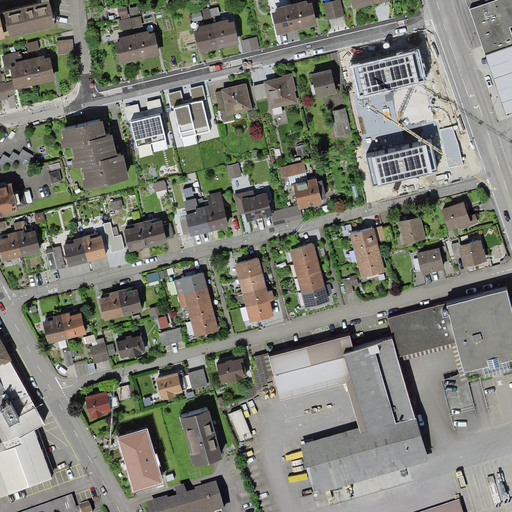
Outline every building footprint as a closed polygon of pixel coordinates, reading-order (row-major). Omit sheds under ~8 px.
[(41,0),(42,3),(26,7),(32,33),(56,27),(49,0),(41,0)] [(340,0),(336,0),(324,3),(328,20),(344,16),(340,0)] [(373,4),(372,0),(351,0),(353,9),(373,4)] [(511,0),(495,0),(469,9),(506,115),(511,112),(511,32),(510,27),(511,26),(511,0)] [(306,1),(291,5),(298,30),(317,26),(312,3),(307,4),(306,1)] [(298,30),(291,5),(276,8),(277,11),(272,13),(278,35),(298,30)] [(129,17),(127,6),(118,8),(120,16),(121,16),(122,18),(129,17)] [(138,6),(129,8),(130,15),(139,13),(138,6)] [(11,38),(32,33),(26,7),(4,12),(11,38)] [(218,7),(210,9),(211,17),(220,15),(218,7)] [(210,9),(202,11),(205,23),(213,21),(211,17),(210,9)] [(203,19),(201,11),(192,14),(193,21),(203,19)] [(141,16),(130,18),(133,31),(143,28),(141,16)] [(130,18),(120,20),(123,33),(133,31),(130,18)] [(228,20),(213,23),(220,49),(239,44),(234,22),(229,23),(228,20)] [(220,49),(213,23),(198,27),(199,30),(194,31),(200,54),(220,49)] [(149,31),(134,34),(140,60),(160,55),(155,32),(149,34),(149,31)] [(140,60),(134,34),(119,38),(120,41),(115,42),(120,65),(140,60)] [(257,37),(241,41),(244,53),(260,49),(257,37)] [(72,39),(57,41),(58,54),(74,52),(72,39)] [(27,43),(29,57),(40,54),(37,41),(27,43)] [(383,59),(351,67),(359,99),(427,82),(419,50),(383,59)] [(30,59),(23,61),(20,51),(6,54),(6,55),(2,56),(5,70),(11,69),(13,81),(15,90),(36,85),(30,59)] [(44,56),(30,59),(36,85),(55,80),(50,57),(45,59),(44,56)] [(320,72),(311,75),(317,98),(337,93),(331,69),(320,72)] [(274,79),(264,81),(264,83),(268,98),(270,109),(298,103),(295,91),(297,91),(292,73),(282,76),(282,77),(274,79)] [(15,90),(13,81),(4,83),(4,82),(0,83),(0,99),(0,101),(8,99),(7,95),(16,93),(15,90)] [(233,86),(221,89),(222,91),(228,115),(233,114),(252,109),(246,83),(233,86)] [(268,98),(264,83),(253,86),(256,100),(268,98)] [(203,85),(189,89),(192,99),(193,103),(203,101),(202,100),(206,99),(203,85)] [(181,90),(167,94),(171,107),(174,106),(174,108),(185,106),(183,101),(181,90)] [(228,115),(222,91),(216,92),(223,122),(235,120),(233,114),(228,115)] [(160,99),(146,102),(148,110),(150,117),(160,115),(160,113),(163,112),(160,99)] [(193,103),(189,104),(196,135),(210,131),(203,101),(193,103)] [(140,112),(138,104),(124,107),(128,121),(130,120),(131,122),(142,119),(140,112)] [(174,108),(181,139),(196,135),(189,104),(185,106),(174,108)] [(351,133),(345,108),(330,112),(336,136),(351,133)] [(148,110),(140,112),(142,119),(146,118),(150,117),(148,110)] [(146,118),(152,144),(166,140),(160,115),(150,117),(146,118)] [(137,147),(152,144),(146,118),(142,119),(131,122),(137,147)] [(103,121),(62,130),(63,138),(60,140),(62,149),(71,147),(73,158),(71,160),(74,169),(80,168),(83,180),(82,181),(84,190),(129,179),(123,155),(118,156),(117,155),(112,135),(107,136),(106,135),(103,121)] [(452,127),(440,130),(449,167),(463,164),(458,143),(452,127)] [(431,143),(367,158),(373,186),(378,185),(378,186),(433,174),(432,172),(438,171),(431,143)] [(34,156),(22,150),(19,156),(13,152),(9,158),(3,154),(0,160),(0,168),(3,170),(6,164),(12,167),(15,161),(21,165),(25,158),(31,162),(34,156)] [(279,167),(282,178),(289,176),(306,172),(303,161),(279,167)] [(239,163),(227,166),(230,179),(242,176),(239,163)] [(59,171),(49,174),(52,183),(62,180),(59,171)] [(308,181),(306,172),(289,176),(291,185),(293,185),(293,184),(308,181)] [(308,181),(293,184),(293,185),(298,204),(299,209),(301,209),(313,206),(323,204),(321,200),(327,198),(322,180),(317,182),(316,178),(308,181)] [(165,180),(153,183),(155,192),(156,192),(167,189),(165,180)] [(11,183),(0,186),(0,216),(19,212),(11,183)] [(184,189),(186,201),(195,198),(192,187),(184,189)] [(169,196),(167,189),(156,192),(158,198),(169,196)] [(255,196),(253,190),(234,195),(239,214),(245,213),(247,222),(260,219),(272,216),(273,216),(271,211),(267,192),(257,195),(257,196),(255,196)] [(220,192),(207,195),(210,205),(204,207),(210,232),(220,230),(229,227),(220,192)] [(200,234),(210,232),(204,207),(198,208),(196,198),(195,198),(186,201),(183,201),(187,214),(185,215),(186,218),(190,233),(191,237),(200,234)] [(122,199),(111,202),(113,211),(124,208),(122,199)] [(464,202),(442,209),(449,231),(459,228),(460,229),(478,223),(475,214),(469,216),(464,202)] [(298,204),(271,211),(273,216),(272,216),(274,226),(303,219),(301,209),(299,209),(298,204)] [(43,212),(34,214),(36,223),(45,221),(43,212)] [(421,217),(399,222),(404,244),(426,239),(421,217)] [(190,233),(186,218),(180,220),(184,235),(190,233)] [(35,230),(27,232),(24,220),(14,223),(16,232),(22,257),(41,252),(38,241),(35,230)] [(150,220),(142,222),(149,247),(159,245),(167,243),(167,239),(163,225),(162,221),(151,223),(150,220)] [(111,222),(103,224),(111,253),(125,249),(121,235),(119,235),(114,236),(112,228),(111,222)] [(149,247),(142,222),(134,224),(135,227),(124,230),(129,252),(139,250),(149,247)] [(170,223),(163,225),(167,239),(174,237),(170,223)] [(383,227),(386,239),(387,242),(394,240),(390,225),(383,227)] [(382,226),(374,228),(377,241),(386,239),(383,227),(382,226)] [(350,234),(357,262),(381,256),(377,241),(374,228),(350,234)] [(22,257),(16,232),(7,234),(8,237),(0,239),(0,250),(3,262),(22,257)] [(90,235),(82,237),(88,262),(98,260),(107,258),(102,236),(91,238),(90,235)] [(78,265),(88,262),(82,237),(74,239),(74,242),(64,245),(69,267),(78,265)] [(461,245),(458,246),(461,256),(464,267),(487,261),(481,240),(461,245)] [(458,246),(461,245),(460,242),(452,244),(455,258),(461,256),(458,246)] [(290,250),(294,265),(318,259),(318,258),(315,247),(314,244),(290,250)] [(60,246),(52,248),(53,252),(57,269),(65,267),(60,246)] [(439,247),(416,253),(422,275),(445,269),(439,247)] [(57,269),(53,252),(46,254),(50,270),(57,269)] [(385,272),(381,256),(357,262),(361,278),(385,272)] [(235,265),(239,280),(263,274),(263,273),(268,272),(265,262),(260,263),(259,258),(235,265)] [(294,265),(297,278),(322,272),(318,259),(294,265)] [(183,294),(208,287),(204,272),(174,280),(178,295),(183,294)] [(297,278),(301,293),(326,287),(325,285),(322,272),(297,278)] [(263,274),(239,280),(242,294),(267,287),(263,274)] [(349,276),(350,277),(352,285),(359,283),(357,274),(349,276)] [(350,277),(343,279),(346,293),(353,292),(352,285),(350,277)] [(187,308),(211,302),(208,287),(183,294),(178,295),(181,308),(187,307),(187,308)] [(267,287),(242,294),(246,307),(270,301),(275,300),(272,290),(268,292),(267,287)] [(326,287),(301,293),(305,308),(329,302),(327,295),(326,287)] [(117,291),(123,316),(142,311),(137,289),(126,292),(126,289),(117,291)] [(508,361),(511,360),(511,303),(508,289),(447,305),(446,303),(388,318),(391,336),(398,357),(456,342),(464,373),(481,368),(508,361)] [(123,316),(117,291),(109,293),(110,296),(99,299),(104,321),(123,316)] [(270,301),(246,307),(250,322),(274,316),(270,301)] [(187,308),(191,322),(215,316),(211,302),(187,308)] [(163,305),(149,308),(151,317),(165,313),(163,305)] [(69,312),(61,314),(67,339),(86,335),(81,313),(70,315),(69,312)] [(67,339),(61,314),(53,316),(53,320),(43,322),(48,344),(67,339)] [(169,326),(166,316),(158,319),(161,329),(169,326)] [(215,316),(191,322),(194,336),(219,330),(215,316)] [(181,327),(159,333),(162,346),(184,340),(181,327)] [(94,335),(84,337),(86,344),(96,342),(94,335)] [(126,339),(117,342),(121,359),(129,357),(129,358),(142,355),(142,352),(145,351),(141,335),(132,338),(132,335),(125,337),(126,339)] [(398,357),(391,336),(353,347),(350,336),(269,357),(274,373),(281,400),(346,382),(359,428),(360,433),(415,418),(398,357)] [(97,344),(89,346),(94,363),(109,359),(108,356),(106,345),(104,337),(96,339),(97,344)] [(0,452),(15,447),(22,445),(20,438),(35,430),(45,424),(0,338),(0,452)] [(113,344),(106,345),(108,356),(116,354),(113,344)] [(70,350),(63,352),(66,366),(74,364),(70,350)] [(268,353),(254,356),(257,369),(253,370),(255,384),(246,398),(246,399),(254,397),(257,392),(274,373),(269,357),(268,353)] [(226,362),(217,365),(222,383),(248,377),(243,358),(232,361),(226,362)] [(511,371),(508,361),(481,368),(484,378),(511,371)] [(94,363),(87,364),(89,373),(96,372),(94,363)] [(203,369),(188,373),(193,390),(208,385),(203,369)] [(178,373),(156,379),(162,400),(176,397),(176,394),(183,393),(182,390),(178,374),(178,373)] [(182,373),(178,374),(182,390),(186,389),(182,373)] [(129,384),(116,388),(120,401),(132,397),(132,395),(129,385),(129,384)] [(106,392),(85,397),(91,419),(105,415),(105,413),(112,411),(106,392)] [(150,397),(143,399),(145,406),(152,404),(150,397)] [(208,411),(180,419),(194,467),(222,459),(208,411)] [(429,461),(415,418),(360,433),(359,428),(300,444),(314,494),(429,461)] [(147,428),(116,438),(132,494),(164,484),(147,428)] [(15,447),(30,486),(52,478),(35,430),(20,438),(22,445),(15,447)] [(0,497),(30,486),(15,447),(0,452),(0,497)] [(184,484),(175,486),(177,494),(168,497),(167,495),(146,501),(149,511),(214,511),(224,508),(216,480),(194,487),(195,489),(186,491),(184,484)] [(77,511),(72,497),(29,511),(77,511)] [(463,511),(459,498),(418,511),(463,511)]
